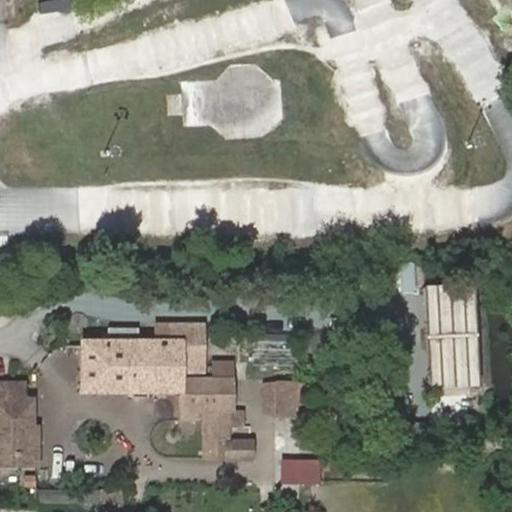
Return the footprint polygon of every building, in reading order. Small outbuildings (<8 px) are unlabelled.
[(193,188),(78,185),(77,228),(192,231),(193,188)] [(46,212),(31,211),(31,226),(55,226),(55,191),(47,191),(46,212)] [(476,390),(478,288),(426,287),(424,389),(476,390)] [(155,326),(154,346),(178,346),(200,346),(200,326),(155,326)] [(126,389),(126,346),(83,346),(83,389),(88,389),(88,399),(103,399),(103,388),(126,389)] [(154,346),(126,346),(126,389),(178,389),(178,380),(178,371),(178,346),(154,346)] [(178,346),(178,371),(200,371),(200,346),(178,346)] [(178,380),(178,389),(178,411),(187,410),(203,410),(203,459),(251,459),(251,442),(223,442),(223,428),(244,428),(244,411),(229,411),(217,411),(217,380),(178,380)] [(229,381),(217,380),(217,411),(229,411),(229,381)] [(297,383),(260,382),(259,419),(296,420),(297,383)] [(21,400),(21,384),(0,384),(0,465),(14,466),(14,457),(34,457),(34,438),(29,438),(29,428),(34,428),(34,400),(21,400)] [(187,419),(187,410),(178,411),(178,419),(187,419)] [(14,457),(14,466),(34,466),(34,457),(14,457)] [(330,473),(330,463),(301,462),(300,471),(330,473)]
